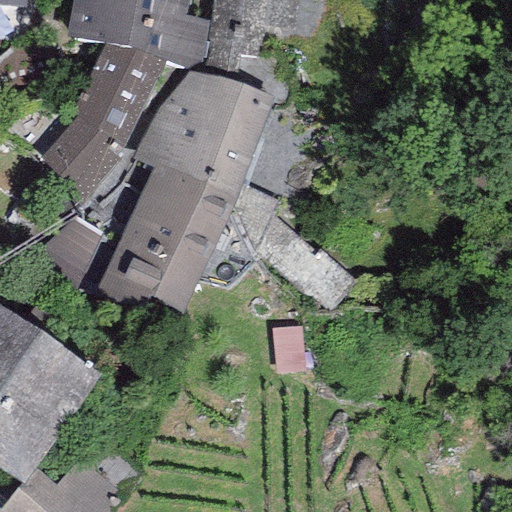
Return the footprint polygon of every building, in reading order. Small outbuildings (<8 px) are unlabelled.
[(73,0),(68,36),(104,43),(165,60),(181,64),(187,71),(197,74),(201,65),(209,22),(203,21),(184,15),(185,0),(73,0)] [(213,0),(209,22),(201,65),(236,72),(240,53),(256,57),(261,31),(315,41),(323,0),(213,0)] [(165,60),(104,43),(71,116),(38,160),(90,198),(124,146),(165,60)] [(133,159),(153,168),(233,199),(272,98),(197,74),(187,71),(160,105),(133,159)] [(177,326),(233,199),(153,168),(95,290),(177,326)] [(103,233),(72,217),(30,259),(79,292),(103,233)] [(98,374),(0,307),(0,468),(21,483),(33,467),(98,374)] [(113,511),(141,478),(93,439),(55,485),(33,467),(21,483),(0,508),(0,511),(113,511)]
